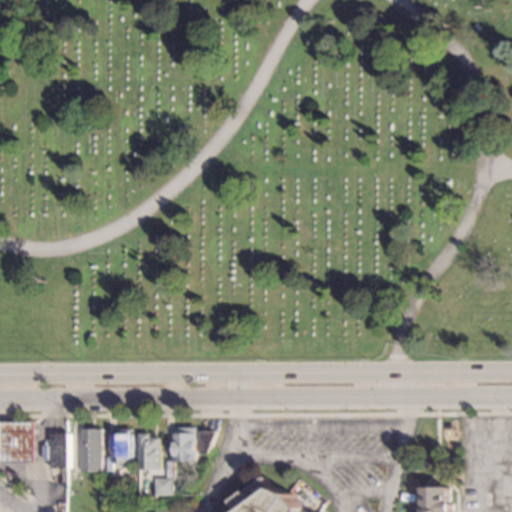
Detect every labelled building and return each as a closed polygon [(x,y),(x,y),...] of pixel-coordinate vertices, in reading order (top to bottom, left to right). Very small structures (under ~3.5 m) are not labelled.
[(38,463),(2,464),(2,422),(38,422),(38,463)] [(198,462),(175,462),(174,428),(197,428),(198,462)] [(102,473),(80,473),(80,454),(76,454),(76,447),(80,447),(80,430),(101,430),(102,473)] [(132,464),(113,464),(113,430),(131,430),(132,464)] [(208,455),(198,455),(198,432),(216,432),(208,455)] [(53,468),(69,468),(69,433),(54,433),(53,468)] [(150,438),(160,438),(160,470),(152,470),(152,472),(148,472),(148,470),(138,470),(138,434),(150,434),(150,438)] [(68,497),(57,497),(57,468),(68,468),(68,497)] [(174,496),(154,496),(154,478),(173,478),(174,496)] [(273,490),(274,488),(288,494),(293,494),(295,499),(304,509),(304,511),(237,511),(232,501),(264,478),(273,490)] [(123,497),(107,497),(106,481),(123,481),(123,497)] [(450,503),(453,503),(453,511),(422,511),(422,488),(450,488),(450,503)]
